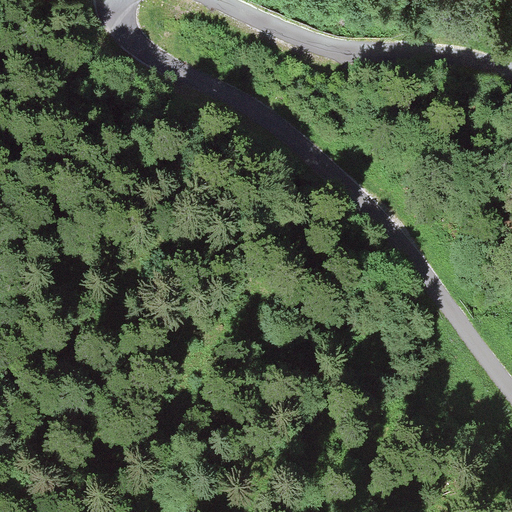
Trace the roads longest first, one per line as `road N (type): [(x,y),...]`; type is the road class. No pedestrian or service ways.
road 1 (unclassified): [(118,0),(124,29),(147,52),(258,112),(379,219),(511,391)]
road 2 (unclassified): [(511,71),(443,54),(318,42),(218,0)]
